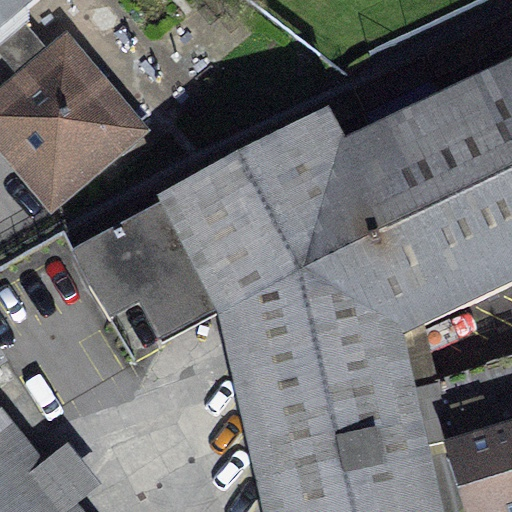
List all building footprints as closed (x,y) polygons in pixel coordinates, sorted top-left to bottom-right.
[(0,0),(0,34),(40,0),(0,0)] [(67,50),(0,107),(0,141),(54,207),(139,136),(67,50)] [(324,132),(166,213),(219,296),(228,313),(271,511),(432,511),(394,343),(511,286),(511,78),(341,161),(324,132)] [(158,335),(219,296),(166,213),(76,261),(111,323),(142,306),(158,335)] [(0,275),(0,354),(27,398),(123,344),(111,323),(76,261),(65,239),(0,275)] [(448,440),(472,511),(511,511),(511,365),(440,386),(448,440)] [(47,470),(0,411),(0,425),(6,433),(0,438),(0,461),(41,511),(78,511),(77,511),(101,491),(71,450),(47,470)] [(0,511),(41,511),(0,461),(0,438),(6,433),(0,425),(0,511)]
